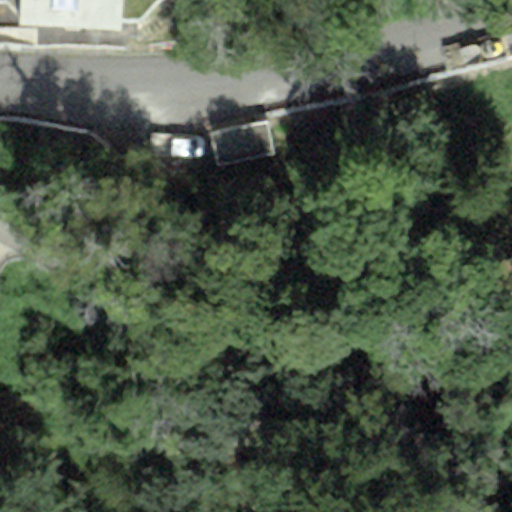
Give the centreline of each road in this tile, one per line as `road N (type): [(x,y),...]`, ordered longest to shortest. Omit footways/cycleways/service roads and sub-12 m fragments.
road 1 (residential): [(511,317),(250,292),(75,260),(0,221)]
road 2 (tertiary): [(0,85),(224,80),(308,69),(511,20)]
